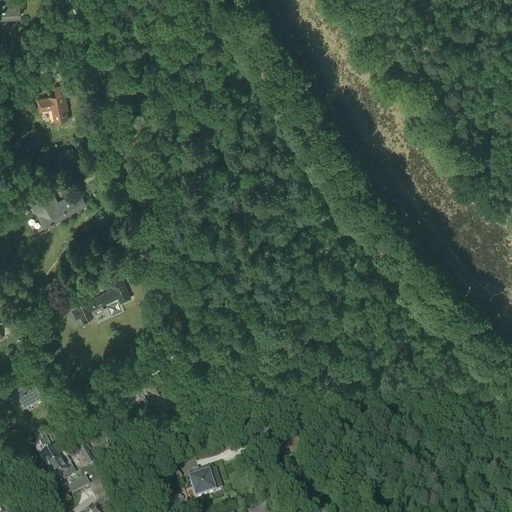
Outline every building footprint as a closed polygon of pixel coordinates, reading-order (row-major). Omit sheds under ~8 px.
[(0,0),(0,22),(6,22),(5,17),(20,16),(19,2),(9,2),(1,3),(0,0)] [(55,87),(56,95),(50,96),(50,97),(38,100),(40,111),(52,109),(55,121),(68,118),(67,110),(68,110),(63,85),(55,87)] [(29,200),(45,228),(86,204),(79,191),(57,203),(49,189),(29,200)] [(73,299),(76,307),(72,309),(75,317),(80,315),(83,321),(93,316),(90,310),(118,297),(120,303),(130,298),(122,279),(114,283),(116,288),(94,298),(86,301),(83,294),(73,299)] [(72,295),(68,288),(58,293),(61,300),(72,295)] [(29,356),(30,359),(33,357),(31,352),(26,345),(21,348),(26,358),(29,356)] [(42,370),(39,365),(28,371),(31,377),(42,370)] [(6,373),(14,386),(7,390),(12,398),(18,394),(24,405),(31,402),(31,401),(32,401),(40,397),(40,396),(41,396),(37,390),(36,390),(33,385),(35,385),(34,384),(29,387),(18,366),(6,373)] [(138,376),(145,386),(154,399),(157,397),(162,405),(174,396),(161,375),(153,380),(146,370),(138,376)] [(79,451),(80,451),(86,447),(78,434),(71,438),(79,451)] [(183,448),(179,440),(172,443),(176,452),(183,448)] [(46,468),(47,469),(61,461),(55,450),(40,458),(43,464),(42,464),(44,469),(46,468)] [(61,461),(47,469),(47,471),(46,472),(49,476),(50,475),(53,481),(62,476),(64,481),(70,478),(69,477),(75,474),(72,468),(67,471),(61,461)] [(102,467),(107,475),(116,471),(111,462),(102,467)] [(164,474),(171,485),(182,478),(174,467),(164,474)] [(211,483),(218,481),(215,472),(212,473),(211,469),(190,476),(192,480),(190,480),(196,498),(214,492),(211,483)] [(74,486),(70,489),(73,494),(84,488),(90,484),(86,477),(73,484),(74,486)] [(88,511),(107,511),(118,506),(106,485),(92,493),(99,506),(88,511)] [(177,511),(183,497),(174,494),(167,511),(177,511)] [(233,503),(239,507),(243,501),(236,497),(233,503)]
